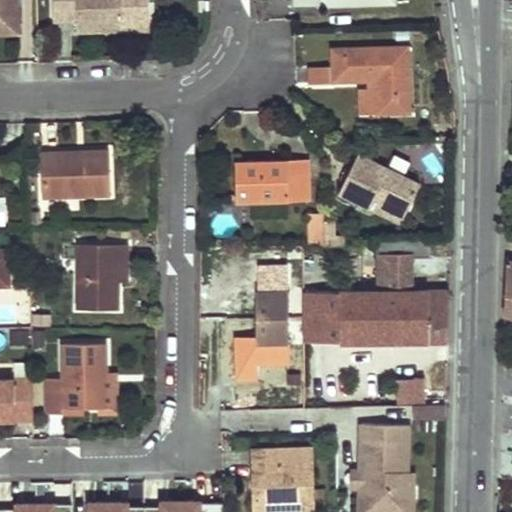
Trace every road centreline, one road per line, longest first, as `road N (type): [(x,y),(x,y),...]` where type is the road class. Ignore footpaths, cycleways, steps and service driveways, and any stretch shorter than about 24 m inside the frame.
road 1 (residential): [(0,463),(128,459),(166,443),(175,429),(187,84)]
road 2 (secondary): [(471,511),(479,66)]
road 3 (residential): [(0,99),(167,92),(187,84)]
